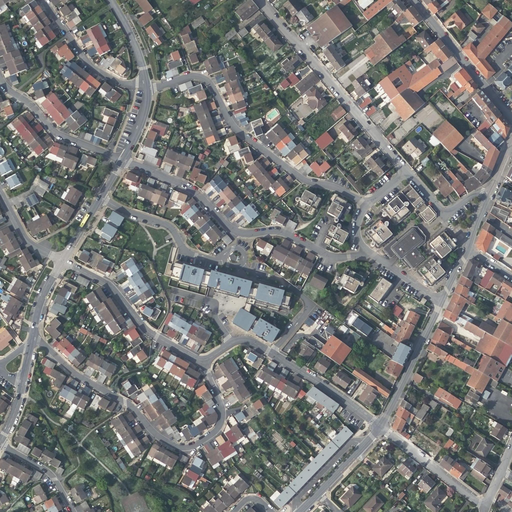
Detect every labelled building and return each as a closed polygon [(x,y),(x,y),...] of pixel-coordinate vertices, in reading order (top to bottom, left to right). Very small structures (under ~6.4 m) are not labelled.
[(23,16),(25,15),(38,6),(37,4),(35,0),(19,11),(23,16)] [(135,0),(146,14),(148,12),(153,9),(146,0),(135,0)] [(200,0),(193,5),(190,7),(192,10),(205,0),(200,0)] [(255,5),(251,0),(236,13),(244,21),(258,8),(255,5)] [(302,9),(294,0),(289,0),(283,5),(288,11),(292,16),(295,14),(302,9)] [(339,10),(351,0),(342,0),(339,3),(336,5),(336,6),(339,10)] [(357,8),(364,16),(368,12),(358,0),(351,0),(357,8)] [(384,0),(383,0),(368,12),(364,16),(368,21),(385,6),(388,4),(384,0)] [(393,0),(389,3),(392,7),(395,10),(402,4),(399,1),(398,0),(393,0)] [(434,14),(437,12),(441,8),(451,0),(436,0),(427,6),(431,10),(434,14)] [(399,16),(402,13),(407,10),(404,7),(402,4),(395,10),(392,12),(395,16),(398,14),(399,16)] [(481,13),(490,20),(492,19),(497,12),(488,4),(481,13)] [(65,17),(68,22),(72,20),(77,16),(73,10),(71,12),(66,5),(60,10),(65,17)] [(38,6),(25,15),(23,16),(27,22),(29,21),(42,12),(40,9),(38,6)] [(351,26),(339,10),(336,6),(306,28),(313,37),(321,48),(351,26)] [(407,10),(402,13),(405,17),(413,28),(423,20),(417,13),(412,6),(407,10)] [(304,7),(302,9),(295,14),(300,20),(304,25),(313,18),(310,14),(310,15),(304,7)] [(458,24),(456,26),(460,31),(470,23),(459,10),(453,15),(451,16),(457,23),(458,24)] [(29,21),(33,26),(46,17),(44,14),(42,12),(29,21)] [(153,19),(148,12),(146,14),(138,19),(139,20),(136,22),(141,28),(153,19)] [(405,17),(402,13),(399,16),(394,22),(398,24),(405,17)] [(201,16),(191,23),(194,29),(205,21),(201,16)] [(31,28),(35,34),(48,26),(51,24),(49,21),(46,17),(33,26),(31,28)] [(78,17),(73,21),(74,22),(76,25),(82,21),(78,17)] [(476,49),(484,60),(511,26),(511,24),(503,17),(497,23),(495,27),(476,49)] [(492,19),(490,20),(489,22),(495,27),(497,23),(492,19)] [(485,28),(477,21),(468,36),(470,38),(474,41),(485,28)] [(257,32),(265,42),(273,35),(267,28),(262,22),(251,31),(254,35),(257,32)] [(154,41),(155,40),(160,37),(162,35),(154,23),(145,29),(150,35),(154,41)] [(35,34),(39,40),(52,31),(50,29),(48,26),(35,34)] [(88,35),(90,37),(100,32),(97,26),(86,31),(87,33),(88,35)] [(402,35),(398,37),(395,33),(390,26),(373,39),(376,42),(373,45),(376,48),(372,51),(375,55),(379,52),(383,58),(386,56),(406,41),(402,35)] [(180,33),(181,37),(188,35),(191,34),(189,27),(180,33)] [(405,33),(409,38),(417,32),(413,27),(405,33)] [(244,28),(237,33),(241,38),(242,39),(249,33),(244,28)] [(229,40),(236,35),(237,33),(234,29),(225,36),(229,40)] [(54,34),(52,31),(39,40),(35,43),(39,48),(56,37),(54,34)] [(0,41),(10,38),(7,32),(0,34),(0,41)] [(103,38),(100,32),(90,37),(91,40),(92,42),(93,43),(103,38)] [(415,38),(425,50),(428,47),(433,43),(430,39),(429,37),(427,38),(423,32),(415,38)] [(188,35),(181,37),(184,43),(184,45),(191,42),(188,35)] [(278,41),(273,35),(265,42),(274,53),(282,46),(278,41)] [(160,37),(155,40),(158,45),(164,42),(160,37)] [(0,49),(13,44),(10,38),(0,41),(0,49)] [(95,46),(96,50),(107,44),(103,38),(93,43),(94,45),(95,46)] [(431,51),(434,55),(445,47),(439,39),(433,43),(428,47),(431,51)] [(194,41),(191,42),(184,45),(185,47),(186,49),(187,51),(197,47),(194,41)] [(54,47),(57,51),(64,46),(61,42),(60,43),(54,47)] [(16,43),(13,44),(0,49),(0,56),(0,57),(3,56),(18,50),(16,43)] [(62,58),(65,56),(71,52),(69,49),(66,44),(64,46),(57,51),(62,58)] [(96,50),(98,52),(99,54),(100,56),(110,51),(107,44),(96,50)] [(484,60),(476,49),(471,44),(463,50),(480,71),(487,79),(495,73),(484,60)] [(325,55),(327,58),(335,52),(330,45),(322,51),(325,55)] [(372,51),(376,48),(373,45),(363,52),(366,56),(366,55),(372,51)] [(189,58),(196,55),(199,54),(197,47),(187,51),(188,55),(189,58)] [(445,47),(434,55),(437,59),(438,58),(442,63),(452,56),(448,51),(445,47)] [(5,59),(6,63),(21,57),(18,50),(3,56),(5,59)] [(366,55),(369,60),(375,55),(372,51),(366,55)] [(71,52),(65,56),(68,61),(74,57),(71,52)] [(173,61),(181,58),(180,57),(178,52),(171,54),(173,61)] [(330,62),(332,65),(340,59),(335,52),(327,58),(330,62)] [(374,66),(383,58),(379,52),(375,55),(369,60),(374,66)] [(196,55),(189,58),(192,65),(199,62),(196,55)] [(292,59),(288,63),(292,68),(293,70),(302,62),(300,59),(297,56),(295,57),(292,59)] [(436,68),(440,73),(441,74),(457,62),(452,56),(442,63),(439,66),(436,68)] [(24,63),(21,57),(6,63),(7,65),(8,69),(24,63)] [(115,70),(119,64),(122,62),(116,57),(115,59),(111,64),(109,66),(113,68),(115,70)] [(181,58),(173,61),(167,64),(170,71),(171,70),(174,69),(177,68),(181,66),(183,65),(182,62),(181,58)] [(207,69),(219,65),(216,58),(204,62),(206,66),(207,69)] [(345,65),(340,59),(332,65),(335,68),(337,71),(345,65)] [(435,60),(427,66),(431,72),(436,68),(439,66),(435,60)] [(63,75),(69,79),(79,67),(76,65),(73,62),(63,75)] [(26,70),(24,63),(8,69),(10,72),(11,76),(15,74),(26,70)] [(287,72),(292,68),(288,63),(283,68),(287,72)] [(119,64),(115,70),(121,75),(125,69),(119,64)] [(224,70),(221,64),(219,65),(207,69),(208,73),(209,76),(223,71),(224,70)] [(406,68),(403,65),(379,83),(391,100),(408,88),(417,83),(431,72),(427,66),(412,77),(406,68)] [(511,81),(510,79),(511,77),(511,76),(511,65),(511,66),(507,70),(504,73),(494,82),(503,90),(511,81)] [(69,79),(74,83),(84,71),(81,69),(79,67),(69,79)] [(225,77),(225,78),(236,73),(233,67),(228,68),(224,70),(223,71),(224,74),(225,77)] [(451,77),(455,82),(457,80),(454,76),(463,69),(461,67),(452,74),(451,77)] [(440,73),(436,68),(431,72),(417,83),(421,88),(432,79),(440,73)] [(457,80),(455,82),(460,88),(461,88),(464,85),(471,79),(463,69),(454,76),(457,80)] [(74,83),(80,88),(90,76),(87,74),(84,71),(74,83)] [(236,73),(225,78),(226,80),(227,82),(228,84),(239,80),(241,79),(238,72),(236,73)] [(285,80),(290,84),(292,87),(299,80),(293,73),(285,80)] [(312,73),(296,86),(301,92),(299,94),(302,97),(306,94),(314,87),(313,86),(319,81),(315,77),(312,73)] [(80,88),(86,92),(95,80),(93,78),(90,76),(80,88)] [(370,89),(368,86),(364,82),(360,76),(351,83),(356,89),(354,90),(357,94),(360,98),(367,92),(370,89)] [(470,93),(477,86),(474,83),(471,79),(464,85),(470,93)] [(98,82),(95,80),(86,92),(91,97),(101,84),(98,82)] [(242,86),(239,80),(228,84),(225,85),(227,89),(228,92),(242,86)] [(284,89),(290,84),(285,80),(280,85),(284,89)] [(38,91),(42,89),(45,88),(42,81),(32,85),(34,90),(38,89),(38,91)] [(460,88),(455,82),(450,86),(455,92),(460,88)] [(107,93),(111,87),(106,83),(101,89),(107,93)] [(422,89),(421,88),(417,83),(408,88),(414,95),(422,89)] [(197,94),(204,91),(203,88),(201,84),(193,87),(191,88),(188,89),(187,89),(190,97),(197,94)] [(242,86),(228,92),(229,95),(230,98),(242,94),(245,93),(242,86)] [(301,92),(296,86),(290,91),(298,100),(302,97),(299,94),(301,92)] [(111,87),(107,93),(104,96),(110,100),(117,92),(114,90),(111,87)] [(317,107),(325,100),(321,95),(316,89),(316,90),(314,87),(306,94),(310,100),(308,102),(314,109),(317,107)] [(423,105),(414,95),(408,88),(391,100),(390,101),(407,120),(423,105)] [(464,91),(461,88),(460,88),(455,92),(454,94),(452,95),(455,98),(457,96),(455,94),(457,93),(458,94),(460,92),(461,93),(464,91)] [(44,96),(42,89),(38,91),(38,89),(34,90),(32,91),(33,93),(35,93),(36,96),(38,101),(44,96)] [(51,91),(44,96),(38,101),(42,106),(45,109),(58,99),(51,91)] [(204,91),(197,94),(200,101),(206,98),(204,91)] [(482,94),(480,91),(472,98),(482,109),(483,108),(487,113),(485,114),(488,118),(492,124),(502,115),(495,107),(493,105),(485,96),(482,94)] [(120,94),(117,92),(110,100),(113,102),(120,94)] [(244,100),(242,94),(230,98),(232,102),(233,105),(244,100)] [(370,96),(358,104),(361,109),(373,101),(370,96)] [(62,104),(58,99),(45,109),(47,112),(50,114),(62,104)] [(0,109),(0,110),(4,109),(11,106),(10,104),(8,100),(2,102),(0,102),(0,109)] [(247,107),(244,100),(233,105),(234,108),(235,111),(240,109),(246,107),(247,107)] [(325,100),(317,107),(320,111),(328,103),(325,100)] [(196,112),(208,108),(206,105),(206,104),(205,101),(194,106),(196,112)] [(66,110),(62,104),(50,114),(52,117),(54,120),(66,110)] [(296,111),(302,119),(311,112),(305,104),(296,111)] [(368,117),(377,110),(373,105),(364,112),(368,117)] [(14,114),(11,106),(4,109),(7,116),(14,114)] [(334,114),(338,119),(339,119),(346,113),(344,111),(342,109),(344,108),(342,106),(333,113),(334,114)] [(69,108),(66,110),(54,120),(56,122),(59,126),(65,121),(74,113),(69,108)] [(103,115),(109,117),(116,120),(117,116),(119,113),(106,108),(103,115)] [(209,111),(208,108),(196,112),(199,119),(210,115),(209,113),(209,111)] [(67,124),(69,126),(81,116),(77,111),(74,113),(65,121),(67,124)] [(373,122),(385,117),(383,111),(371,116),(373,122)] [(23,119),(25,121),(32,115),(30,113),(23,119)] [(32,115),(25,121),(27,124),(34,118),(32,115)] [(83,115),(81,116),(69,126),(71,129),(73,132),(88,120),(83,115)] [(201,126),(213,121),(211,118),(211,117),(210,115),(199,119),(201,126)] [(491,125),(496,131),(504,141),(509,128),(509,125),(505,120),(502,115),(492,124),(491,125)] [(25,121),(23,119),(22,118),(20,116),(9,125),(13,131),(16,129),(25,121)] [(116,120),(109,117),(106,125),(113,127),(116,120)] [(264,126),(262,121),(261,119),(251,123),(253,126),(252,127),(252,128),(253,130),(254,129),(256,136),(263,134),(260,127),(264,126)] [(28,125),(27,124),(25,121),(16,129),(20,134),(29,127),(28,125)] [(150,131),(156,134),(162,136),(167,125),(158,121),(156,126),(152,124),(151,128),(150,131)] [(214,124),(213,121),(201,126),(203,132),(215,127),(214,126),(214,124)] [(432,135),(435,138),(438,141),(440,143),(449,152),(451,150),(463,138),(446,121),(432,135)] [(352,127),(348,122),(339,129),(350,141),(358,134),(352,127)] [(32,129),(34,132),(41,126),(39,123),(32,129)] [(106,125),(103,131),(110,134),(113,127),(106,125)] [(269,138),(271,141),(272,140),(283,131),(278,125),(267,135),(269,138)] [(41,126),(34,132),(36,134),(43,129),(41,126)] [(34,132),(32,129),(31,128),(29,127),(20,134),(25,140),(34,132)] [(206,138),(218,134),(216,131),(216,129),(215,127),(203,132),(206,138)] [(109,137),(110,134),(103,131),(97,129),(94,136),(95,136),(98,137),(101,139),(107,141),(109,137)] [(156,134),(150,131),(147,138),(154,141),(156,134)] [(288,136),(283,131),(272,140),(277,145),(288,136)] [(488,151),(485,157),(496,161),(499,152),(493,146),(487,140),(482,134),(479,131),(474,137),(488,151)] [(496,131),(487,140),(493,146),(499,152),(501,149),(498,146),(504,141),(496,131)] [(37,136),(36,134),(34,132),(25,140),(29,145),(38,137),(37,136)] [(326,132),(315,142),(322,150),(322,151),(334,141),(326,132)] [(40,140),(43,143),(50,137),(48,134),(40,140)] [(219,137),(218,134),(206,138),(209,145),(220,141),(219,139),(219,137)] [(230,154),(232,153),(241,150),(239,145),(238,143),(235,136),(228,139),(231,146),(228,147),(230,154)] [(278,149),(280,151),(292,141),(288,136),(277,145),(276,146),(278,149)] [(43,143),(40,140),(40,139),(38,137),(29,145),(34,150),(43,143)] [(50,137),(43,143),(45,145),(52,139),(50,137)] [(359,150),(366,144),(360,137),(353,143),(359,150)] [(144,153),(147,154),(150,155),(152,157),(154,157),(156,150),(151,148),(154,141),(147,138),(144,145),(141,152),(144,153)] [(414,138),(404,146),(411,154),(414,151),(415,153),(418,157),(425,150),(414,138)] [(297,147),(292,141),(280,151),(283,154),(285,157),(287,155),(297,147)] [(50,153),(56,156),(61,145),(58,144),(54,142),(50,153)] [(45,145),(43,143),(34,150),(38,156),(47,148),(46,147),(45,145)] [(301,143),(297,147),(301,152),(304,150),(306,148),(301,143)] [(366,144),(359,150),(357,152),(363,159),(372,151),(370,148),(366,144)] [(55,159),(61,162),(65,153),(67,148),(65,147),(61,145),(56,156),(55,159)] [(408,156),(411,154),(404,146),(401,149),(408,156)] [(248,147),(241,150),(232,153),(233,157),(235,156),(237,162),(245,159),(246,164),(254,161),(251,153),(252,153),(251,152),(251,150),(250,151),(248,147)] [(301,152),(297,147),(287,155),(290,158),(292,160),(301,152)] [(166,162),(170,164),(174,152),(167,150),(163,161),(165,162),(166,162)] [(308,155),(304,150),(301,152),(292,160),(294,162),(297,165),(308,155)] [(466,165),(451,150),(449,152),(460,163),(464,167),(466,166),(466,165)] [(325,153),(331,161),(334,159),(327,151),(325,153)] [(174,152),(170,164),(172,165),(174,165),(176,166),(180,155),(174,152)] [(72,156),(69,154),(68,154),(65,153),(61,162),(60,165),(67,167),(72,156)] [(78,164),(80,165),(85,167),(87,164),(94,167),(97,160),(90,157),(83,154),(78,164)] [(380,177),(389,170),(380,160),(375,154),(366,161),(380,177)] [(179,167),(182,169),(187,157),(180,155),(176,166),(178,167),(179,167)] [(75,157),(72,156),(67,167),(74,170),(78,158),(76,158),(75,157)] [(189,171),(191,167),(194,160),(187,157),(182,169),(185,170),(187,170),(189,171)] [(425,166),(431,162),(427,157),(421,162),(425,166)] [(492,170),(496,161),(485,157),(482,164),(492,170)] [(346,173),(334,159),(331,161),(336,167),(344,175),(346,173)] [(0,173),(2,176),(12,171),(7,161),(0,164),(0,173)] [(248,169),(252,174),(261,166),(259,164),(257,161),(248,169)] [(263,165),(261,166),(263,169),(270,163),(268,161),(263,165)] [(316,162),(310,166),(311,168),(314,170),(317,174),(319,177),(320,176),(330,167),(326,162),(320,167),(316,162)] [(457,174),(454,176),(465,190),(468,193),(482,185),(466,169),(464,167),(460,163),(458,166),(470,178),(464,182),(457,174)] [(469,169),(467,168),(466,169),(482,185),(490,176),(492,170),(482,164),(481,168),(475,174),(469,169)] [(263,169),(261,166),(252,174),(257,179),(266,172),(264,170),(263,169)] [(200,170),(196,169),(194,168),(189,178),(196,181),(203,184),(206,177),(199,174),(200,171),(200,170)] [(132,182),(135,175),(125,171),(122,178),(132,182)] [(272,175),(270,177),(272,179),(279,174),(277,171),(272,175)] [(458,196),(465,190),(454,176),(450,171),(447,173),(453,180),(455,182),(450,186),(454,190),(458,196)] [(267,173),(266,172),(257,179),(261,184),(270,177),(268,175),(267,173)] [(8,184),(11,189),(21,184),(16,174),(6,180),(8,184)] [(135,175),(132,182),(131,185),(137,188),(139,183),(142,178),(138,176),(135,175)] [(282,181),(284,184),(291,178),(289,175),(282,181)] [(212,186),(214,189),(223,181),(218,176),(209,184),(211,186),(212,186)] [(346,178),(357,191),(360,189),(349,176),(346,178)] [(445,197),(454,190),(450,186),(448,183),(442,176),(436,181),(438,183),(436,186),(439,190),(445,197)] [(272,179),(270,177),(261,184),(266,190),(268,188),(275,182),(273,181),(272,179)] [(275,192),(284,184),(282,181),(281,180),(280,178),(275,182),(268,188),(273,194),(275,192)] [(291,178),(284,184),(287,186),(294,180),(291,178)] [(41,180),(39,183),(48,188),(49,185),(41,180)] [(223,181),(214,189),(216,191),(217,193),(218,194),(227,186),(223,181)] [(287,186),(284,184),(275,192),(279,197),(289,189),(288,188),(287,186)] [(422,200),(409,184),(401,191),(414,207),(416,209),(417,209),(424,203),(425,202),(422,200)] [(144,198),(149,187),(146,186),(144,185),(142,185),(138,195),(137,198),(143,201),(144,198)] [(207,194),(214,189),(212,186),(205,192),(207,194)] [(221,197),(223,199),(232,191),(227,186),(218,194),(220,196),(221,197)] [(72,187),(68,193),(78,199),(80,197),(82,193),(72,187)] [(152,188),(149,187),(144,198),(151,201),(155,190),(153,189),(152,188)] [(36,188),(34,191),(38,194),(42,196),(44,193),(36,188)] [(511,192),(501,188),(497,197),(496,199),(501,201),(499,205),(507,208),(509,205),(511,206),(511,192)] [(216,191),(214,189),(207,194),(209,197),(216,191)] [(157,203),(161,192),(159,191),(157,191),(155,190),(151,201),(157,203)] [(183,206),(186,200),(187,196),(179,193),(180,192),(179,192),(178,191),(178,192),(173,190),(171,197),(169,201),(173,202),(182,206),(183,206)] [(306,190),(301,199),(300,201),(297,206),(307,212),(310,206),(316,209),(322,199),(314,195),(306,190)] [(232,191),(223,199),(225,202),(226,203),(227,204),(236,197),(232,191)] [(165,194),(161,192),(157,203),(166,207),(169,201),(171,197),(168,196),(168,195),(166,194),(165,194)] [(76,203),(78,199),(68,193),(64,200),(74,206),(76,203)] [(334,216),(336,217),(338,218),(343,221),(349,210),(344,207),(347,202),(342,200),(336,196),(327,212),(334,216)] [(216,205),(223,199),(221,197),(214,202),(216,205)] [(230,207),(232,210),(241,202),(236,197),(227,204),(229,206),(230,207)] [(386,213),(388,215),(395,223),(409,211),(405,206),(403,204),(397,197),(383,209),(386,213)] [(225,202),(223,199),(216,205),(218,207),(225,202)] [(189,201),(186,200),(183,206),(182,206),(181,209),(182,211),(189,205),(187,202),(189,201)] [(241,202),(232,210),(234,212),(235,214),(237,215),(240,212),(246,208),(241,202)] [(417,209),(421,213),(428,208),(424,203),(417,209)] [(64,204),(61,210),(70,216),(72,213),(74,210),(64,204)] [(187,221),(189,219),(198,211),(196,208),(194,205),(192,207),(189,205),(182,211),(180,213),(187,221)] [(242,215),(244,218),(254,210),(249,205),(246,208),(240,212),(241,214),(242,215)] [(225,216),(232,210),(230,207),(223,213),(225,216)] [(428,208),(421,213),(420,214),(427,222),(436,215),(428,207),(428,208)] [(492,207),(489,213),(496,218),(504,223),(507,218),(508,218),(510,215),(508,215),(509,213),(492,207)] [(68,219),(70,216),(61,210),(56,208),(53,214),(66,222),(68,219)] [(269,218),(274,221),(277,214),(279,215),(281,212),(275,209),(269,218)] [(234,212),(232,210),(225,216),(227,218),(234,212)] [(254,210),(244,218),(247,220),(248,222),(249,223),(258,215),(254,210)] [(194,224),(196,223),(203,216),(201,213),(198,211),(189,219),(194,224)] [(123,218),(113,212),(111,217),(110,219),(109,221),(110,221),(108,225),(116,230),(123,218)] [(493,223),(496,218),(489,213),(487,219),(493,223)] [(286,219),(279,215),(277,214),(274,221),(272,223),(275,224),(276,222),(278,223),(282,225),(286,219)] [(31,218),(33,222),(39,232),(43,230),(46,229),(40,218),(38,215),(31,218)] [(46,215),(40,218),(46,229),(49,227),(52,225),(46,215)] [(196,223),(200,228),(210,220),(207,218),(205,215),(203,216),(196,223)] [(238,224),(244,218),(242,215),(236,221),(238,224)] [(247,220),(244,218),(238,224),(240,226),(247,220)] [(198,230),(203,235),(214,225),(212,223),(210,220),(200,228),(198,230)] [(386,227),(384,225),(380,220),(366,232),(373,241),(375,243),(378,246),(392,234),(386,227)] [(36,234),(39,232),(33,222),(27,225),(33,236),(36,234)] [(485,222),(482,230),(493,236),(502,243),(511,249),(511,240),(502,234),(502,233),(485,222)] [(110,241),(116,230),(108,225),(106,224),(104,228),(104,229),(103,230),(102,232),(103,233),(101,236),(110,241)] [(207,240),(210,239),(219,231),(216,228),(214,225),(203,235),(207,240)] [(343,231),(340,229),(338,228),(332,225),(326,235),(332,239),(329,244),(340,250),(349,234),(343,231)] [(0,231),(0,238),(2,237),(1,234),(9,230),(8,227),(0,231)] [(396,253),(400,259),(403,256),(412,266),(413,267),(415,267),(425,259),(425,256),(416,246),(423,241),(423,239),(414,229),(412,228),(398,241),(397,240),(394,239),(384,248),(384,251),(389,256),(392,256),(396,253)] [(0,242),(2,246),(5,244),(15,239),(13,235),(12,232),(11,233),(9,230),(1,234),(2,237),(0,238),(0,242)] [(485,253),(493,236),(482,230),(479,236),(476,244),(477,248),(485,253)] [(214,244),(221,238),(223,236),(221,233),(219,231),(210,239),(214,244)] [(434,249),(436,251),(442,258),(456,246),(453,242),(451,240),(444,232),(430,244),(434,249)] [(10,250),(11,253),(20,248),(18,243),(15,239),(5,244),(8,251),(10,250)] [(256,247),(263,250),(266,243),(260,240),(256,246),(256,247)] [(266,243),(263,250),(261,252),(261,253),(267,256),(268,255),(273,247),(270,245),(266,243)] [(277,259),(283,248),(280,247),(279,246),(277,245),(275,248),(271,256),(277,259)] [(164,275),(171,276),(172,271),(170,270),(172,264),(177,248),(172,247),(164,275)] [(285,250),(283,248),(277,259),(275,262),(282,265),(283,262),(289,252),(287,251),(285,250)] [(90,253),(89,255),(85,263),(89,265),(92,266),(95,260),(98,254),(91,250),(90,253)] [(89,255),(82,252),(79,251),(75,258),(85,263),(89,255)] [(289,266),(295,255),(292,253),(291,253),(289,252),(283,262),(289,266)] [(30,253),(29,254),(25,256),(19,259),(22,266),(33,260),(32,257),(30,253)] [(98,254),(95,260),(108,267),(109,264),(103,260),(104,257),(98,254)] [(298,256),(295,255),(289,266),(296,269),(301,258),(299,257),(298,256)] [(409,268),(412,266),(403,256),(400,259),(409,268)] [(301,272),(307,261),(305,260),(303,259),(301,258),(296,269),(301,272)] [(439,265),(437,263),(433,258),(418,270),(426,279),(428,281),(430,284),(445,272),(440,266),(439,265)] [(123,269),(125,272),(135,265),(131,259),(121,266),(122,268),(123,269)] [(479,270),(482,266),(472,259),(469,260),(466,267),(462,276),(472,282),(478,286),(482,280),(476,277),(476,278),(473,276),(476,268),(479,270)] [(35,264),(33,260),(22,266),(26,272),(37,266),(35,264)] [(105,271),(108,267),(95,260),(92,266),(98,270),(105,273),(105,271)] [(310,263),(307,261),(301,272),(300,275),(306,278),(314,265),(312,264),(310,263)] [(135,265),(125,272),(127,274),(128,276),(129,277),(138,271),(141,269),(137,263),(135,265)] [(171,276),(179,279),(183,265),(175,263),(174,265),(172,271),(171,276)] [(183,265),(179,279),(179,281),(199,287),(200,286),(200,284),(204,271),(204,270),(200,268),(199,270),(194,268),(192,268),(192,267),(192,266),(184,264),(183,265)] [(354,293),(358,285),(359,283),(360,281),(362,277),(347,269),(343,275),(342,278),(339,282),(338,284),(354,293)] [(485,289),(494,274),(488,270),(482,280),(478,286),(485,289)] [(129,282),(130,285),(140,278),(142,277),(138,271),(129,277),(126,279),(128,281),(129,282)] [(208,286),(208,285),(211,273),(204,271),(200,284),(208,286)] [(211,273),(208,285),(216,287),(215,289),(215,290),(239,296),(247,299),(251,283),(244,281),(244,279),(236,277),(235,278),(228,276),(228,275),(220,272),(219,274),(211,272),(211,273)] [(322,291),(327,280),(322,277),(315,274),(309,284),(322,291)] [(499,287),(501,286),(504,280),(500,277),(494,274),(485,289),(488,291),(493,283),(499,287)] [(472,282),(462,276),(458,284),(455,293),(469,302),(472,303),(473,304),(475,299),(467,294),(472,282)] [(28,285),(26,284),(17,279),(14,277),(10,284),(14,285),(24,292),(26,289),(28,285)] [(140,278),(130,285),(132,288),(133,289),(134,291),(144,284),(140,278)] [(392,284),(382,278),(368,295),(378,303),(390,288),(392,284)] [(505,288),(501,294),(499,297),(501,299),(504,300),(506,301),(509,296),(511,290),(511,284),(504,280),(501,286),(505,288)] [(199,289),(199,287),(179,281),(178,283),(199,289)] [(61,288),(68,292),(74,295),(77,288),(65,282),(63,285),(61,288)] [(136,294),(138,296),(151,288),(147,282),(144,284),(134,291),(135,292),(136,294)] [(278,312),(279,308),(255,301),(259,285),(251,283),(247,299),(246,303),(251,305),(278,312)] [(255,301),(279,308),(284,292),(284,290),(276,288),(275,289),(273,289),(267,287),(268,286),(260,283),(259,285),(255,301)] [(23,294),(24,292),(14,285),(10,292),(21,298),(23,294)] [(68,292),(61,288),(58,295),(65,298),(68,292)] [(86,297),(90,302),(102,294),(101,292),(99,288),(86,297)] [(151,288),(138,296),(140,299),(141,301),(142,302),(151,296),(155,294),(151,288)] [(239,298),(239,296),(215,290),(214,291),(239,298)] [(284,292),(279,308),(289,310),(292,299),(290,299),(291,294),(284,292)] [(465,303),(468,304),(469,302),(455,293),(454,294),(451,300),(446,310),(453,314),(455,310),(460,313),(465,303)] [(94,308),(96,307),(106,300),(104,297),(102,294),(90,302),(94,308)] [(0,299),(8,303),(12,297),(8,295),(6,297),(3,295),(0,299)] [(54,301),(61,305),(65,298),(58,295),(56,298),(54,301)] [(143,304),(148,301),(153,298),(151,296),(142,302),(143,304)] [(12,297),(8,303),(19,310),(21,306),(22,303),(12,297)] [(96,307),(100,313),(113,305),(111,302),(109,298),(106,300),(96,307)] [(495,316),(501,319),(509,303),(506,301),(504,300),(501,306),(495,316)] [(61,305),(54,301),(51,308),(58,311),(64,314),(67,308),(61,305)] [(15,320),(16,317),(15,316),(17,313),(17,312),(19,310),(8,303),(4,310),(5,310),(8,312),(6,314),(8,316),(11,317),(15,320)] [(502,320),(511,304),(509,303),(501,319),(502,320)] [(511,304),(502,320),(511,325),(511,304)] [(100,313),(104,319),(117,310),(115,307),(113,305),(100,313)] [(390,307),(388,310),(400,319),(402,316),(399,314),(402,310),(395,306),(393,309),(390,307)] [(146,307),(142,313),(149,317),(155,320),(160,311),(153,307),(152,310),(146,307)] [(249,313),(244,310),(240,308),(232,323),(247,332),(249,328),(254,320),(255,318),(249,313)] [(104,319),(108,324),(121,316),(119,313),(117,310),(104,319)] [(405,321),(414,326),(417,320),(419,316),(410,311),(407,310),(402,320),(405,321)] [(461,323),(463,324),(464,320),(453,314),(446,310),(443,317),(454,322),(455,321),(460,324),(461,323)] [(473,320),(460,313),(455,310),(453,314),(464,320),(467,322),(471,324),(473,320)] [(174,329),(179,319),(173,315),(167,325),(170,327),(171,327),(174,329)] [(112,330),(118,326),(124,322),(124,321),(122,318),(121,316),(108,324),(105,326),(104,327),(108,332),(112,330)] [(309,317),(304,322),(309,327),(314,322),(309,317)] [(372,329),(357,317),(351,325),(367,336),(372,329)] [(45,330),(55,339),(56,340),(60,334),(56,330),(61,324),(55,319),(49,326),(45,330)] [(179,319),(174,329),(177,330),(178,331),(180,332),(185,322),(179,319)] [(258,322),(253,330),(253,331),(257,334),(255,336),(266,342),(267,340),(272,342),(273,340),(277,333),(279,331),(274,328),(265,322),(260,319),(258,322)] [(401,319),(398,325),(401,328),(411,333),(413,330),(414,326),(405,321),(402,320),(401,319)] [(249,328),(253,330),(258,322),(254,320),(249,328)] [(496,331),(493,336),(505,343),(511,346),(511,325),(502,320),(496,331)] [(183,334),(186,335),(191,325),(185,322),(180,332),(182,333),(183,334)] [(475,349),(484,354),(496,361),(505,343),(493,336),(478,328),(471,324),(467,322),(465,325),(463,328),(481,338),(475,349)] [(453,328),(444,323),(440,330),(449,335),(450,333),(453,328)] [(481,323),(481,324),(478,328),(493,336),(496,331),(481,323)] [(393,335),(391,337),(395,340),(398,343),(405,346),(406,343),(408,339),(394,333),(394,332),(394,331),(385,324),(383,327),(393,335)] [(197,329),(191,325),(186,335),(189,337),(190,338),(192,339),(197,329)] [(331,335),(335,330),(328,325),(325,330),(331,335)] [(343,325),(339,329),(345,333),(348,329),(343,325)] [(398,325),(394,333),(408,339),(410,336),(411,333),(401,328),(398,325)] [(129,341),(138,335),(136,332),(134,329),(131,331),(129,329),(123,332),(129,341)] [(198,342),(203,332),(197,329),(192,339),(193,340),(195,340),(198,342)] [(448,338),(452,339),(453,337),(449,335),(440,330),(438,329),(435,334),(432,340),(430,344),(439,349),(441,344),(444,345),(448,338)] [(0,350),(8,345),(6,343),(8,342),(13,338),(6,330),(0,334),(0,350)] [(326,338),(330,334),(324,330),(321,334),(326,338)] [(203,332),(198,342),(201,344),(202,344),(204,345),(210,335),(203,332)] [(356,342),(360,337),(354,332),(350,337),(356,342)] [(390,360),(391,360),(403,366),(407,357),(411,348),(405,346),(398,343),(395,340),(391,337),(385,333),(381,339),(390,346),(392,343),(397,346),(391,359),(390,360)] [(330,334),(326,338),(323,343),(318,350),(339,365),(340,365),(351,349),(339,340),(330,334)] [(67,335),(64,338),(71,344),(73,341),(67,335)] [(138,335),(129,341),(134,348),(139,345),(143,342),(138,335)] [(310,336),(306,341),(313,346),(317,339),(312,336),(310,336)] [(60,350),(63,353),(71,344),(64,338),(59,343),(56,346),(60,350)] [(318,350),(323,343),(317,339),(313,346),(315,347),(318,350)] [(302,343),(302,344),(312,351),(315,347),(313,346),(306,341),(304,340),(302,343)] [(504,366),(511,351),(511,346),(505,343),(496,361),(504,366)] [(76,349),(71,344),(63,353),(65,355),(68,357),(76,349)] [(313,351),(312,351),(302,344),(297,352),(303,356),(307,359),(313,351)] [(445,359),(455,365),(458,360),(439,349),(430,344),(427,349),(439,356),(438,357),(444,360),(445,359)] [(132,354),(141,348),(139,345),(134,348),(129,351),(132,354)] [(141,348),(132,354),(138,363),(147,357),(144,352),(141,348)] [(81,353),(76,349),(68,357),(70,360),(73,362),(81,353)] [(83,351),(81,353),(73,362),(75,364),(77,366),(85,358),(87,355),(83,351)] [(154,363),(163,368),(170,354),(167,353),(164,351),(161,358),(157,356),(156,359),(154,363)] [(253,363),(257,357),(251,353),(249,355),(247,359),(253,363)] [(89,366),(92,367),(98,357),(92,354),(86,364),(88,365),(89,366)] [(163,368),(169,371),(177,358),(174,356),(170,354),(163,368)] [(484,354),(475,369),(476,369),(490,378),(497,381),(501,374),(505,366),(504,366),(496,361),(484,354)] [(98,357),(92,367),(95,369),(97,370),(98,371),(104,361),(98,357)] [(257,357),(253,363),(252,366),(258,370),(263,360),(260,358),(257,357)] [(169,371),(175,374),(183,361),(180,360),(177,358),(169,371)] [(319,370),(323,373),(329,364),(321,358),(315,367),(319,370)] [(465,358),(463,362),(468,365),(473,368),(475,364),(465,358)] [(222,369),(223,371),(233,364),(230,359),(220,366),(221,368),(222,369)] [(391,373),(398,376),(403,366),(391,360),(386,371),(391,373)] [(463,362),(458,360),(455,365),(465,370),(468,365),(463,362)] [(102,372),(104,374),(110,364),(104,361),(98,371),(100,372),(102,372)] [(175,374),(182,378),(188,367),(189,364),(186,363),(183,361),(175,374)] [(116,367),(110,364),(104,374),(108,376),(110,377),(116,367)] [(233,364),(223,371),(225,374),(226,375),(227,377),(237,370),(233,364)] [(464,371),(472,375),(476,369),(475,369),(473,368),(468,365),(465,370),(464,371)] [(188,367),(182,378),(188,381),(194,370),(191,369),(188,367)] [(264,381),(270,371),(267,369),(266,368),(264,367),(258,377),(264,381)] [(362,381),(368,385),(378,392),(387,398),(390,392),(381,385),(356,367),(352,374),(362,381)] [(56,379),(60,373),(53,369),(52,370),(49,368),(46,374),(56,379)] [(467,385),(471,387),(481,393),(485,387),(487,383),(490,378),(476,369),(472,375),(467,385)] [(194,370),(188,381),(194,384),(200,374),(197,372),(194,370)] [(229,380),(231,383),(241,376),(237,370),(227,377),(228,378),(229,380)] [(274,373),(273,372),(270,371),(264,381),(270,384),(276,374),(274,373)] [(340,384),(345,388),(351,380),(339,372),(333,380),(340,384)] [(60,373),(56,379),(53,385),(59,389),(66,376),(64,375),(60,373)] [(423,378),(416,373),(415,375),(413,378),(420,383),(423,378)] [(276,388),(282,378),(279,376),(278,375),(276,374),(270,384),(276,388)] [(241,376),(231,383),(233,386),(234,387),(235,389),(243,384),(245,382),(241,376)] [(285,379),(282,378),(276,388),(282,392),(288,381),(286,380),(285,379)] [(490,378),(487,383),(495,388),(498,383),(496,382),(497,381),(490,378)] [(121,384),(125,390),(132,386),(128,380),(121,384)] [(288,395),(294,385),(291,383),(290,383),(288,381),(282,392),(288,395)] [(134,384),(132,386),(125,390),(128,393),(130,396),(139,390),(138,389),(134,384)] [(147,385),(144,387),(141,389),(143,393),(138,397),(140,400),(141,403),(154,394),(148,384),(147,385)] [(235,394),(237,396),(247,389),(243,384),(235,389),(233,390),(234,392),(235,394)] [(66,399),(72,389),(69,387),(67,386),(65,385),(59,396),(66,399)] [(202,395),(208,391),(206,388),(204,385),(195,391),(199,397),(202,395)] [(297,387),(294,385),(288,395),(294,399),(294,398),(300,389),(299,388),(297,387)] [(363,402),(367,404),(374,395),(376,396),(378,392),(368,385),(359,398),(363,402)] [(313,387),(307,394),(306,394),(333,413),(336,409),(339,405),(313,387)] [(481,393),(471,387),(465,399),(475,404),(481,393)] [(74,390),(72,389),(66,399),(72,402),(77,392),(76,391),(74,390)] [(247,389),(237,396),(239,399),(240,401),(241,402),(251,396),(247,389)] [(300,389),(294,398),(299,401),(306,394),(307,394),(300,389)] [(453,405),(457,398),(444,390),(440,397),(453,405)] [(481,396),(486,399),(490,393),(485,390),(481,396)] [(208,391),(202,395),(206,402),(211,399),(212,398),(208,391)] [(78,406),(83,395),(81,394),(79,393),(77,392),(72,402),(78,406)] [(158,400),(154,394),(141,403),(143,406),(145,408),(158,400)] [(86,397),(83,395),(78,406),(84,409),(89,399),(88,398),(86,397)] [(106,409),(110,402),(99,396),(96,395),(89,408),(96,411),(98,408),(99,405),(106,409)] [(372,401),(376,396),(374,395),(367,404),(369,406),(372,401)] [(10,401),(2,396),(0,398),(0,413),(5,407),(10,401)] [(258,401),(262,407),(267,404),(263,397),(258,401)] [(161,398),(158,400),(145,408),(147,411),(149,414),(162,406),(165,404),(161,398)] [(438,403),(431,399),(428,404),(431,405),(430,406),(434,409),(438,403)] [(117,403),(111,400),(110,402),(106,409),(112,412),(117,403)] [(253,404),(257,410),(262,407),(258,401),(253,404)] [(419,411),(403,401),(402,403),(400,407),(414,416),(421,420),(422,422),(423,422),(428,414),(426,412),(421,408),(419,411)] [(257,410),(253,404),(251,406),(247,408),(253,417),(259,413),(257,410)] [(110,415),(112,412),(106,409),(99,405),(98,408),(110,415)] [(166,412),(162,406),(149,414),(151,417),(153,420),(156,418),(166,412)] [(207,413),(203,407),(198,409),(203,416),(207,413)] [(409,424),(414,416),(400,407),(398,410),(396,415),(397,416),(405,422),(409,424)] [(244,410),(242,412),(246,418),(247,421),(253,417),(247,408),(244,410)] [(158,421),(160,424),(173,415),(169,409),(166,412),(156,418),(158,421)] [(239,422),(246,418),(242,412),(235,416),(239,422)] [(323,414),(320,412),(315,417),(318,420),(323,414)] [(25,420),(21,427),(28,430),(31,424),(35,425),(38,419),(28,414),(25,420)] [(218,414),(217,415),(212,418),(210,419),(213,424),(217,422),(217,420),(218,417),(218,414)] [(115,427),(125,421),(123,418),(123,417),(121,415),(112,422),(115,427)] [(164,430),(165,430),(170,426),(177,422),(173,415),(160,424),(162,427),(164,430)] [(200,424),(204,430),(208,428),(213,424),(210,419),(212,418),(210,415),(207,415),(200,420),(202,422),(200,424)] [(229,418),(231,426),(237,424),(234,416),(229,418)] [(403,427),(405,422),(397,416),(395,421),(392,427),(392,428),(407,439),(410,436),(404,432),(406,429),(403,427)] [(312,419),(310,421),(317,428),(319,426),(312,419)] [(127,424),(125,421),(115,427),(119,433),(129,427),(128,425),(127,424)] [(507,429),(497,423),(490,434),(500,440),(503,435),(507,429)] [(204,430),(200,424),(196,426),(200,433),(204,430)] [(188,438),(187,439),(188,441),(194,437),(200,433),(196,426),(190,431),(188,428),(184,431),(188,438)] [(234,428),(231,430),(239,442),(240,443),(246,439),(237,426),(234,428)] [(14,440),(20,443),(23,444),(25,446),(26,447),(30,440),(24,437),(28,430),(21,427),(18,433),(14,440)] [(121,441),(133,433),(131,430),(130,429),(129,427),(119,433),(117,435),(121,441)] [(346,427),(339,435),(346,441),(349,437),(353,433),(346,427)] [(450,427),(445,434),(449,437),(454,431),(450,427)] [(233,446),(239,442),(231,430),(228,431),(225,434),(229,440),(233,446)] [(188,438),(184,431),(180,433),(181,435),(182,437),(181,438),(183,442),(187,439),(188,438)] [(272,435),(281,442),(284,438),(274,431),(272,435)] [(135,435),(133,433),(121,441),(125,446),(127,445),(137,438),(136,437),(135,435)] [(342,445),(346,441),(339,435),(332,442),(339,448),(342,445)] [(131,451),(141,444),(139,441),(138,440),(137,438),(127,445),(131,451)] [(475,451),(484,457),(489,450),(493,444),(484,438),(475,451)] [(453,442),(449,439),(443,447),(447,450),(450,446),(453,442)] [(226,442),(223,444),(230,454),(236,450),(233,446),(229,440),(227,442),(226,442)] [(335,452),(339,448),(332,442),(325,449),(332,456),(335,452)] [(141,444),(131,451),(134,456),(144,450),(143,448),(142,447),(141,444)] [(148,454),(154,458),(160,447),(157,446),(154,444),(148,454)] [(230,454),(223,444),(221,446),(219,447),(217,448),(224,458),(230,454)] [(31,454),(38,458),(42,451),(35,447),(31,454)] [(153,460),(159,463),(166,450),(164,449),(160,447),(154,458),(153,460)] [(44,448),(42,451),(38,458),(42,460),(45,461),(50,452),(44,448)] [(214,450),(212,452),(218,462),(224,458),(217,448),(216,449),(214,450)] [(328,459),(332,456),(325,449),(317,457),(324,463),(328,459)] [(169,452),(166,450),(159,463),(165,467),(166,465),(172,454),(169,452)] [(48,463),(51,465),(55,458),(56,455),(50,452),(45,461),(48,463)] [(218,462),(212,452),(209,454),(207,455),(206,456),(212,466),(218,462)] [(173,468),(178,459),(179,457),(176,456),(172,454),(166,465),(173,468)] [(440,464),(449,471),(456,463),(447,455),(440,464)] [(194,462),(203,467),(206,462),(197,457),(194,462)] [(320,467),(324,463),(317,457),(310,464),(317,471),(320,467)] [(391,465),(383,457),(378,463),(373,469),(381,476),(391,465)] [(476,457),(473,462),(476,464),(479,460),(489,468),(486,473),(488,475),(490,472),(493,468),(476,457)] [(8,458),(6,462),(2,470),(8,473),(14,462),(13,461),(11,460),(8,458)] [(61,462),(55,458),(51,465),(57,468),(58,467),(61,462)] [(286,464),(281,460),(279,463),(287,469),(288,466),(288,465),(286,464)] [(479,460),(476,464),(473,469),(486,477),(486,478),(488,475),(486,473),(489,468),(479,460)] [(404,461),(399,467),(409,477),(416,469),(412,466),(411,467),(409,465),(404,461)] [(14,476),(20,465),(17,463),(14,462),(8,473),(14,476)] [(203,467),(194,462),(192,466),(190,470),(199,475),(201,472),(203,467)] [(465,470),(456,463),(449,471),(458,478),(459,477),(462,474),(465,470)] [(314,474),(317,471),(310,464),(303,472),(310,478),(314,474)] [(20,465),(14,476),(20,479),(20,480),(27,469),(24,467),(20,465)] [(30,485),(39,480),(37,478),(34,477),(31,475),(33,472),(30,470),(27,469),(20,480),(30,485)] [(482,482),(486,477),(473,469),(470,474),(482,482)] [(192,488),(199,475),(190,470),(187,475),(182,483),(192,488)] [(306,482),(310,478),(303,472),(296,479),(303,485),(306,482)] [(233,485),(241,492),(242,493),(246,489),(249,486),(248,485),(250,483),(240,473),(238,476),(238,475),(234,479),(236,482),(233,485)] [(427,493),(435,483),(430,479),(426,475),(423,479),(422,478),(420,480),(421,481),(418,484),(427,493)] [(299,489),(303,485),(296,479),(289,487),(295,493),(299,489)] [(238,495),(241,492),(233,485),(230,481),(223,488),(224,489),(234,499),(238,495)] [(37,496),(44,492),(40,485),(33,489),(37,496)] [(506,498),(511,491),(502,485),(497,493),(506,498)] [(72,495),(73,498),(83,492),(80,486),(70,491),(72,495)] [(361,495),(352,486),(347,492),(341,498),(350,507),(361,495)] [(292,497),(295,493),(289,487),(281,494),(288,501),(292,497)] [(424,503),(434,511),(438,508),(436,505),(445,495),(441,491),(438,488),(424,503)] [(235,500),(234,499),(224,489),(219,494),(222,497),(219,499),(227,507),(228,507),(232,503),(235,500)] [(46,496),(44,492),(37,496),(34,497),(38,504),(47,498),(46,496)] [(87,498),(83,492),(73,498),(75,501),(77,504),(87,498)] [(285,504),(288,501),(281,494),(274,501),(281,508),(285,504)] [(0,506),(9,502),(5,495),(0,497),(0,506)] [(383,504),(375,496),(364,508),(366,511),(368,509),(370,511),(374,511),(376,511),(383,504)] [(45,502),(49,508),(59,503),(58,500),(55,497),(45,502)] [(221,511),(224,510),(227,507),(219,499),(216,501),(213,498),(209,503),(218,511),(221,511)] [(217,511),(218,511),(209,503),(207,501),(203,505),(205,508),(203,511),(217,511)] [(49,508),(50,511),(57,511),(58,511),(62,509),(61,506),(59,503),(49,508)]
